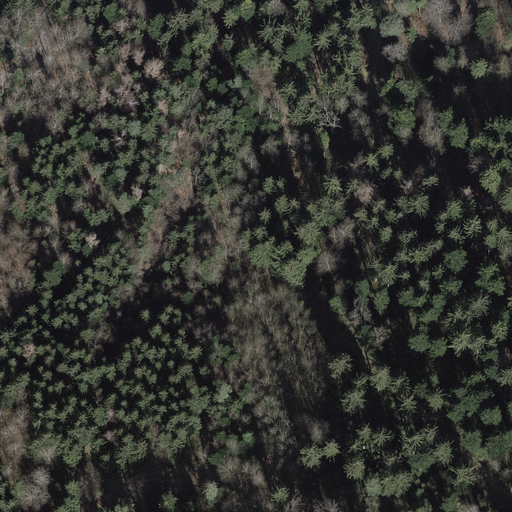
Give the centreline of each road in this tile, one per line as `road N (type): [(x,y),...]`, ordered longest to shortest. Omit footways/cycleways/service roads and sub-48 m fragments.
road 1 (track): [(364,0),(380,33),(370,112),(385,143),(426,181),(511,218)]
road 2 (track): [(511,499),(304,300)]
road 3 (track): [(0,224),(45,94),(42,0)]
road 4 (track): [(103,511),(153,480),(186,478),(310,511)]
